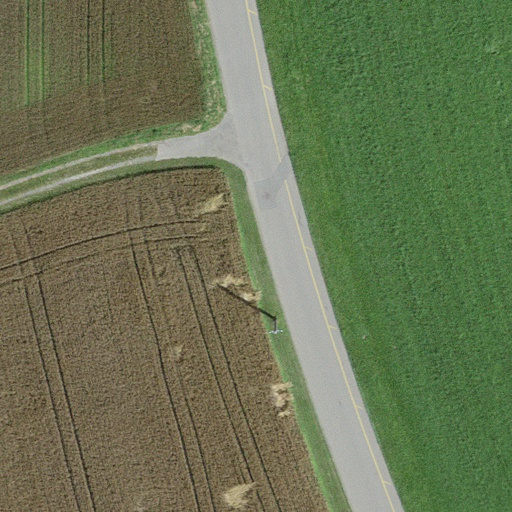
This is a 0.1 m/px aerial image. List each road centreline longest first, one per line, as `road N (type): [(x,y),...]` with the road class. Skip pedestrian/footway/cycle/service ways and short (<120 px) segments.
road 1 (unclassified): [(253,0),(270,148),(388,511)]
road 2 (track): [(0,223),(270,148)]
